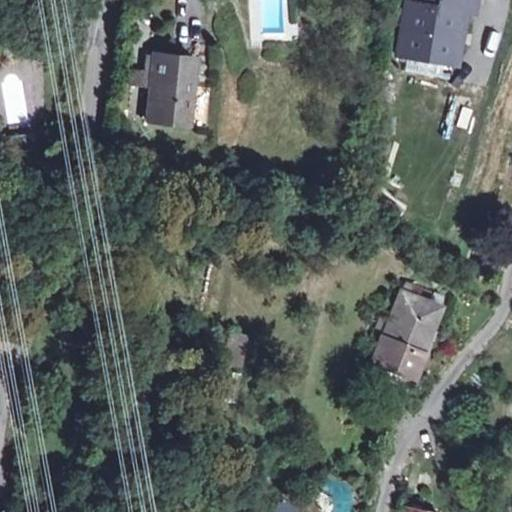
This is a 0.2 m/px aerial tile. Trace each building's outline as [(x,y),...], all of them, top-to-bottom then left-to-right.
[(457,11),(469,13),(476,14),(478,0),(417,0),(411,58),(450,63),(457,11)] [(463,64),(469,13),(457,11),(450,63),(463,64)] [(204,56),(161,53),(156,118),(199,122),(204,56)] [(400,294),(397,302),(410,306),(413,299),(400,294)] [(435,315),(397,302),(372,374),(409,387),(435,315)]
